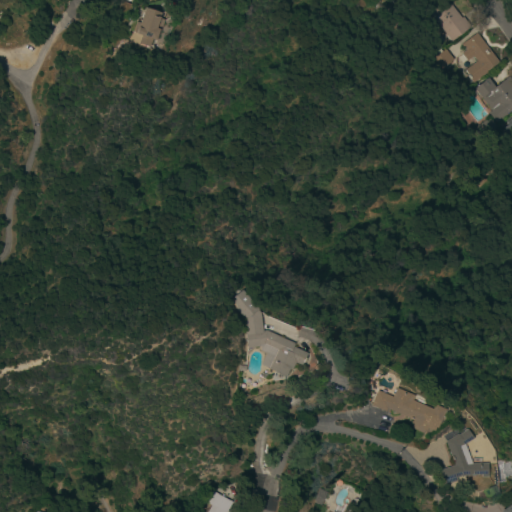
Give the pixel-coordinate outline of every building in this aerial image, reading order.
[(446,0),(461,19),(463,18),(471,28),(452,43),(426,9),(437,0),(446,0)] [(154,43),(149,41),(147,47),(137,44),(136,46),(123,43),(130,32),(133,22),(137,24),(142,8),(157,13),(156,19),(161,21),(154,43)] [(499,63),(473,83),(464,72),(476,63),(472,58),(468,61),(462,54),(465,51),(461,45),(477,34),(499,63)] [(442,52),(446,50),(447,51),(448,50),(453,58),(452,59),(453,60),(441,70),(433,59),(435,58),(432,55),(440,49),(442,52)] [(511,79),(511,112),(497,124),(489,114),(491,112),(474,89),(488,79),(495,88),(510,77),(511,79)] [(480,140),(473,130),(488,118),(495,127),(480,140)] [(511,142),(502,129),(507,125),(505,122),(511,118),(511,119),(511,142)] [(263,331),(266,331),(294,344),(292,348),(306,354),(299,368),(293,365),(291,371),(289,370),(285,378),(260,366),(266,355),(260,352),(260,348),(248,349),(244,321),(236,311),(234,299),(242,292),(258,310),(261,315),(263,331)] [(408,430),(412,422),(385,410),(384,413),(369,406),(376,390),(390,397),(395,388),(412,396),(410,401),(429,409),(431,405),(442,410),(435,426),(433,425),(430,431),(425,429),(421,436),(408,430)] [(435,471),(450,466),(442,442),(454,435),(455,436),(464,430),(470,440),(461,446),(467,464),(483,464),(483,478),(476,478),(476,475),(461,476),(451,479),(452,481),(440,485),(435,471)] [(322,505),(314,501),(320,489),(328,493),(322,505)] [(207,511),(211,506),(204,501),(210,490),(232,503),(226,511),(207,511)] [(511,511),(511,497),(492,511),(511,511)]
